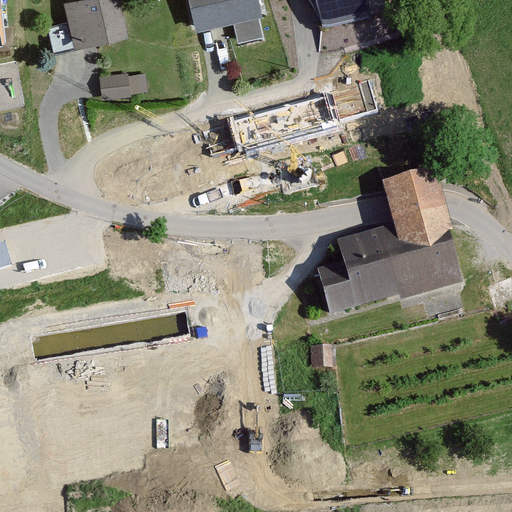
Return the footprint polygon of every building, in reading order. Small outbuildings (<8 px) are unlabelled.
[(0,0),(0,48),(9,47),(2,0),(0,0)] [(127,36),(118,0),(90,0),(63,7),(73,49),(127,36)] [(258,0),(186,0),(193,30),(262,15),(258,0)] [(365,0),(318,0),(324,25),(369,15),(365,0)] [(151,97),(149,79),(132,81),(131,74),(104,78),(107,103),(151,97)] [(455,193),(421,177),(370,190),(392,196),(381,230),(325,244),(331,267),(308,273),(320,319),(449,286),(455,193)] [(273,284),(266,243),(159,262),(168,309),(226,299),(225,293),(273,284)] [(205,414),(192,334),(0,364),(0,511),(49,511),(66,509),(58,460),(111,451),(108,430),(205,414)] [(336,372),(335,350),(310,351),(311,373),(336,372)]
